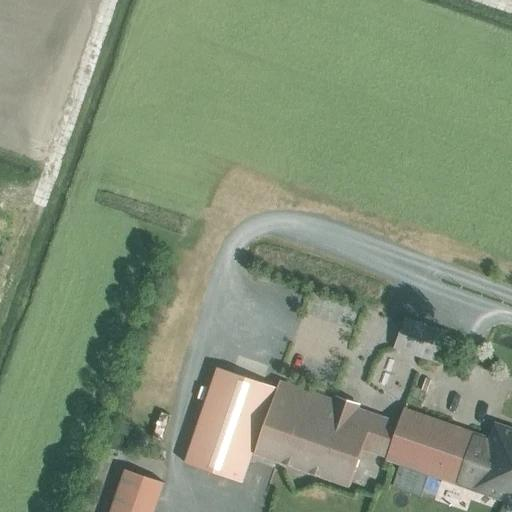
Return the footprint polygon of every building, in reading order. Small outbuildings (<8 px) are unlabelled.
[(188,254),(181,279),(189,281),(196,256),(188,254)] [(353,312),(357,296),(322,288),(318,305),(353,312)] [(394,350),(453,369),(463,338),(407,317),(394,350)] [(387,461),(511,504),(511,428),(495,423),(488,437),(405,409),(400,423),(282,381),(279,389),(220,368),(186,464),(243,484),(253,455),(351,488),(364,450),(387,459),(387,461)] [(155,511),(166,484),(127,471),(112,511),(155,511)]
